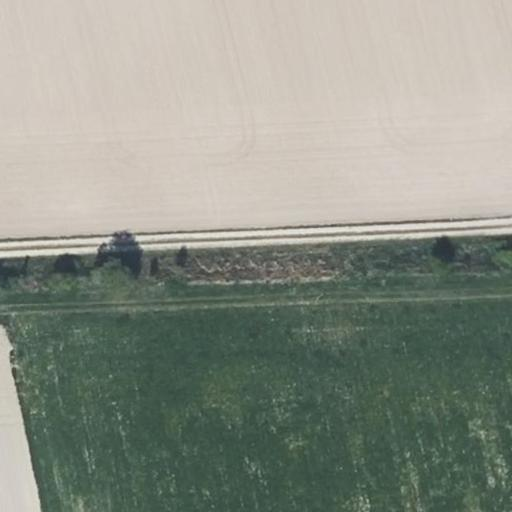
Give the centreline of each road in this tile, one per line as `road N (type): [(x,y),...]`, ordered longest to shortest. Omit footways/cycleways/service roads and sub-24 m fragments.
road 1 (track): [(511,293),(0,316)]
road 2 (track): [(0,243),(511,223)]
